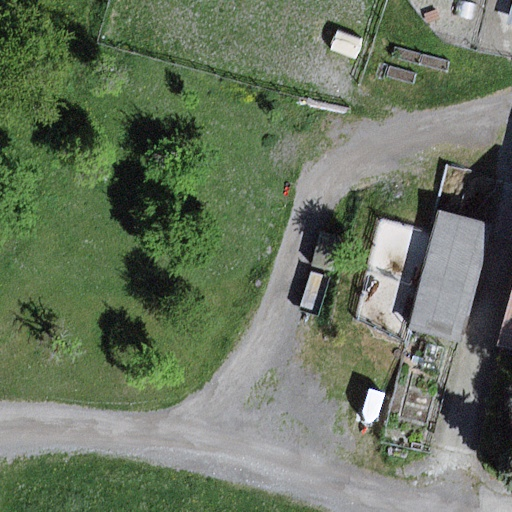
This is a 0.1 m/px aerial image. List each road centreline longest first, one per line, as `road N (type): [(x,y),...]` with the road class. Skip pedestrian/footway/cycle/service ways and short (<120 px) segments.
road 1 (track): [(511,107),(372,149),(339,168),(316,208),(275,347),(251,398)]
road 2 (track): [(0,435),(206,448),(394,511)]
road 3 (track): [(511,162),(436,511)]
